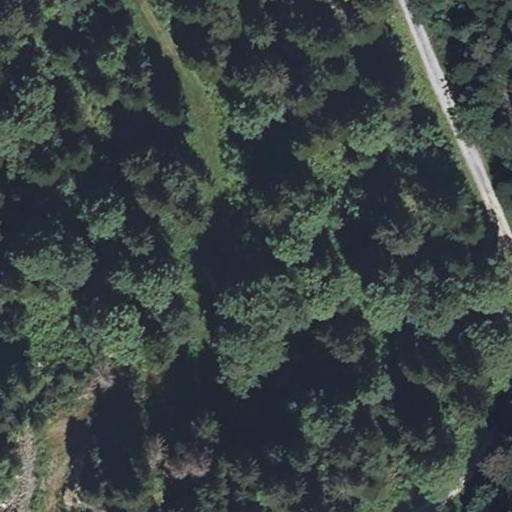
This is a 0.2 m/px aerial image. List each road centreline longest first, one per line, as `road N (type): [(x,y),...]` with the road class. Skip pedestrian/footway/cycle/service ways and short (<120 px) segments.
road 1 (track): [(41,511),(91,410),(182,347),(205,295),(221,211),(215,151),(192,90),(139,0)]
road 2 (track): [(511,261),(403,0)]
